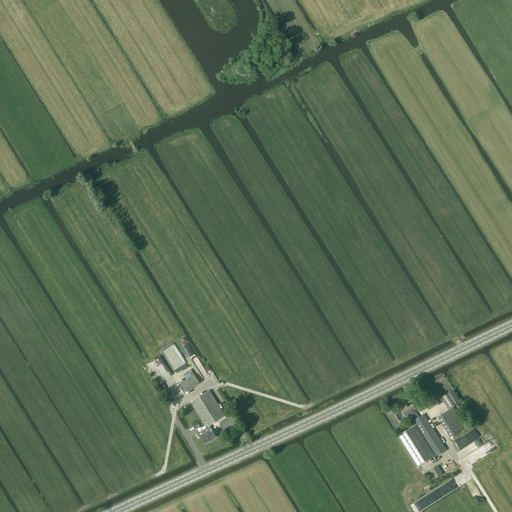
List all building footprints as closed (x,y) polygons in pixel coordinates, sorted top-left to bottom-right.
[(185,364),(174,345),(161,354),(173,372),(185,364)] [(170,378),(159,360),(153,364),(164,382),(170,378)] [(184,393),(199,383),(194,375),(179,384),(184,393)] [(209,390),(190,402),(207,428),(210,426),(226,416),(209,390)] [(442,397),(449,409),(460,403),(452,391),(442,397)] [(406,406),(401,409),(406,416),(411,413),(415,420),(419,418),(415,411),(416,410),(412,404),(407,407),(406,406)] [(450,437),(465,427),(453,408),(438,418),(450,437)] [(415,420),(413,421),(416,425),(397,436),(417,467),(435,456),(435,457),(446,450),(424,415),(419,418),(415,420)] [(216,437),(210,426),(207,428),(209,431),(200,436),(205,444),(216,437)] [(434,480),(443,474),(438,466),(429,472),(434,480)]
